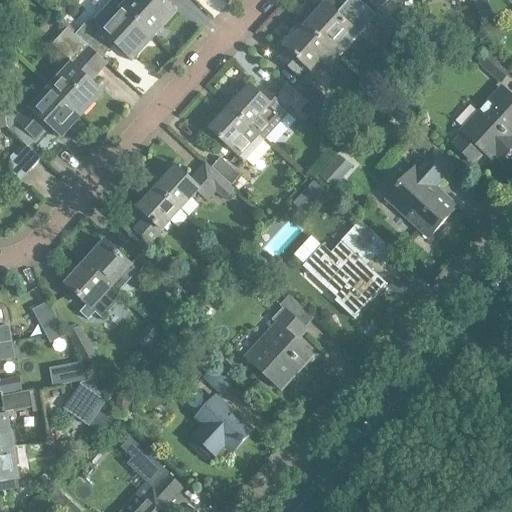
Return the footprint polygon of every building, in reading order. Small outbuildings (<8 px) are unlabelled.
[(130,58),(152,36),(152,35),(123,8),(123,7),(116,0),(113,0),(93,22),(90,19),(76,35),(100,57),(113,43),(130,58)] [(152,35),(152,36),(154,37),(176,13),(163,1),(164,0),(129,0),(123,7),(123,8),(152,35)] [(367,0),(379,10),(388,0),(367,0)] [(340,57),(377,17),(369,9),(358,21),(347,10),(340,17),(326,4),(307,25),(305,26),(340,57)] [(340,57),(305,26),(285,48),(291,53),(283,62),(299,76),(307,67),(312,72),(320,64),(329,72),(341,59),(340,57)] [(83,114),(102,93),(89,81),(106,63),(100,57),(76,35),(69,28),(55,44),(75,62),(53,87),(83,114)] [(511,71),(488,50),(479,60),(501,81),(511,71)] [(316,110),(325,101),(326,99),(305,80),(295,91),(316,110)] [(264,140),(289,113),(284,108),(288,104),(298,113),(307,104),(287,86),(279,95),(281,97),(277,101),(273,98),(262,91),(261,90),(260,91),(261,92),(259,94),(250,86),(231,107),(252,127),(251,128),(264,140)] [(53,87),(32,110),(30,107),(17,122),(36,140),(49,126),(61,137),(83,114),(53,87)] [(502,160),(511,148),(511,98),(502,89),(462,131),(465,134),(455,144),(474,162),(485,151),(484,150),(487,146),(502,160)] [(370,91),(356,107),(367,117),(381,101),(370,91)] [(252,127),(231,107),(219,120),(216,117),(208,125),(211,128),(210,130),(212,132),(209,134),(218,142),(221,140),(244,161),(264,140),(251,128),(252,127)] [(24,143),(12,156),(29,172),(41,159),(24,143)] [(434,147),(413,169),(414,169),(386,199),(419,230),(422,233),(423,233),(429,239),(456,209),(447,201),(448,199),(437,189),(457,168),(434,147)] [(212,168),(231,186),(240,176),(221,158),(212,168)] [(181,209),(191,198),(192,199),(198,193),(206,200),(215,191),(225,200),(234,190),(205,164),(190,181),(175,167),(167,177),(165,175),(157,184),(159,185),(157,187),(181,209)] [(326,170),(320,177),(332,188),(339,181),(326,170)] [(318,184),(311,177),(289,202),(302,215),(317,199),(310,193),(318,184)] [(157,187),(137,208),(146,216),(134,230),(150,245),(171,222),(170,221),(181,209),(157,187)] [(315,239),(297,258),(304,265),(339,297),(335,301),(354,319),(378,294),(377,292),(385,283),(364,263),(383,242),(359,221),(340,242),(340,243),(331,253),(323,245),(322,245),(315,239)] [(92,254),(84,262),(111,288),(112,287),(118,294),(138,272),(131,266),(106,243),(94,256),(92,254)] [(173,301),(185,287),(146,250),(136,260),(166,287),(163,291),(173,301)] [(118,294),(112,287),(111,288),(84,262),(76,271),(78,273),(66,286),(87,305),(80,313),(88,321),(95,313),(103,320),(123,298),(118,294)] [(280,306),(283,309),(305,329),(314,318),(289,296),(280,306)] [(65,335),(48,303),(33,311),(50,343),(65,335)] [(278,324),(246,358),(279,389),(312,354),(295,339),(305,329),(283,309),(273,320),(278,324)] [(68,333),(86,365),(99,358),(82,327),(68,333)] [(92,380),(83,364),(51,370),(54,387),(92,380)] [(221,395),(235,380),(218,364),(204,379),(221,395)] [(92,381),(75,384),(77,392),(64,409),(90,426),(100,411),(105,404),(92,381)] [(2,397),(5,412),(32,407),(30,392),(2,397)] [(197,437),(190,445),(208,461),(215,454),(216,455),(225,445),(233,452),(252,431),(216,398),(197,419),(205,426),(195,436),(197,437)] [(100,411),(90,426),(103,435),(113,420),(100,411)] [(0,449),(12,447),(7,417),(0,417),(0,449)] [(176,511),(168,504),(183,488),(165,471),(131,439),(122,449),(133,459),(127,466),(150,487),(149,488),(152,491),(132,511),(176,511)] [(0,449),(0,482),(18,480),(12,447),(0,449)]
